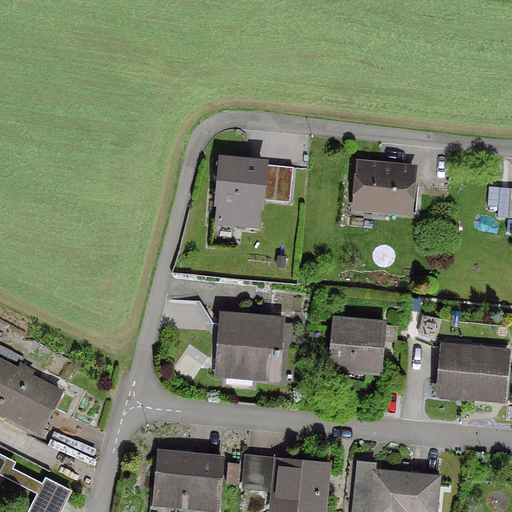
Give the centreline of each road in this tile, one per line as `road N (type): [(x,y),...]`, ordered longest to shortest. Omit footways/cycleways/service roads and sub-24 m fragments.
road 1 (residential): [(511,144),(225,116),(210,125),(195,152),(125,405)]
road 2 (residential): [(125,405),(511,444)]
